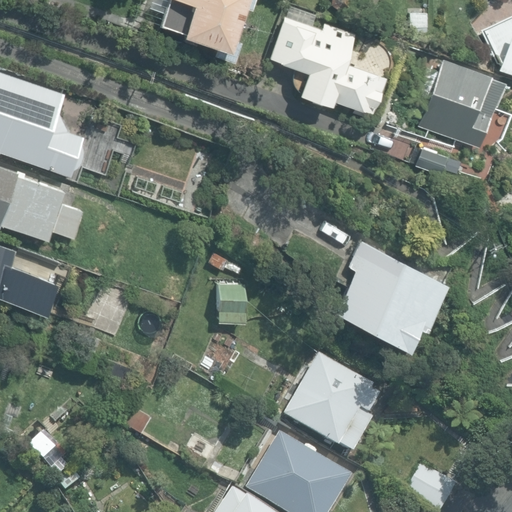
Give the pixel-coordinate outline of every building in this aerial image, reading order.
[(211,51),(230,58),(236,39),(229,37),(240,5),(248,8),(250,0),(164,0),(156,22),(179,30),(178,33),(213,45),(211,51)] [(406,11),(406,26),(423,26),(423,11),(406,11)] [(494,66),(511,72),(511,12),(478,29),(494,66)] [(278,15),(263,56),(302,70),(294,92),(329,105),(331,99),(368,112),(381,74),(344,60),(355,31),(321,19),(317,29),(278,15)] [(416,124),(476,145),(499,79),(485,74),(485,73),(440,57),(416,124)] [(0,151),(68,174),(68,168),(79,158),(81,150),(79,140),(82,133),(66,128),(55,110),(61,91),(0,70),(0,151)] [(0,222),(44,238),(47,228),(69,235),(77,209),(57,202),(61,190),(13,173),(14,171),(0,166),(0,222)] [(310,232),(350,255),(358,239),(362,231),(324,208),(310,232)] [(358,239),(350,255),(345,265),(352,268),(331,309),(402,346),(414,324),(421,327),(443,284),(358,239)] [(0,265),(12,270),(18,255),(5,250),(7,246),(0,243),(0,265)] [(22,267),(52,277),(58,261),(28,251),(22,267)] [(215,321),(242,321),(242,283),(215,283),(215,321)] [(72,341),(88,346),(91,336),(75,331),(72,341)] [(169,342),(162,356),(176,362),(182,348),(169,342)] [(335,445),(348,452),(368,418),(363,416),(375,395),(366,390),(370,385),(313,353),(278,414),(334,446),(335,445)] [(140,430),(149,415),(131,405),(122,420),(140,430)] [(184,447),(205,459),(214,446),(193,433),(184,447)] [(243,488),(283,511),(324,511),(346,475),(276,433),(243,488)] [(402,493),(434,511),(435,511),(454,482),(421,462),(402,493)] [(263,511),(240,497),(239,498),(231,493),(217,511),(263,511)] [(390,511),(427,511),(400,495),(390,511)]
